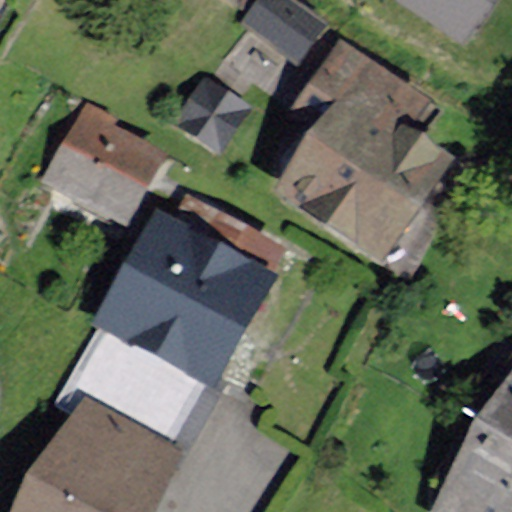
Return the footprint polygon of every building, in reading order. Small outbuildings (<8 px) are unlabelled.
[(0,0),(0,24),(14,1),(12,0),(0,0)] [(325,31),(279,0),(262,0),(245,27),(302,65),(325,31)] [(410,0),(471,40),(496,0),(410,0)] [(477,138),(333,51),(299,107),(328,124),(277,208),(391,277),(477,138)] [(256,114),(206,81),(175,129),(225,162),(256,114)] [(167,166),(80,117),(42,184),(129,233),(167,166)] [(197,253),(151,228),(89,339),(221,412),(286,295),(265,283),(276,263),(211,227),(197,253)] [(511,511),(511,373),(423,511),(511,511)] [(161,511),(186,470),(82,409),(21,511),(161,511)]
